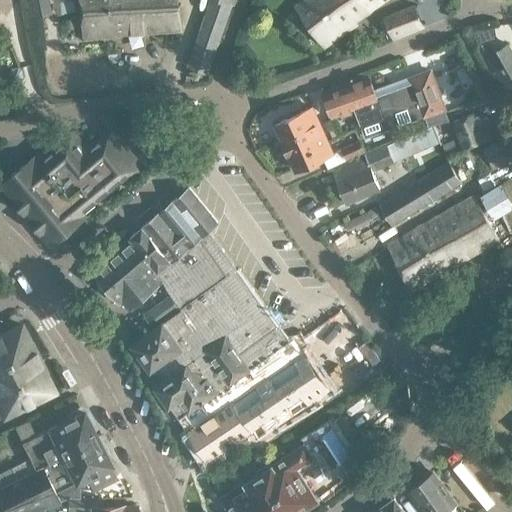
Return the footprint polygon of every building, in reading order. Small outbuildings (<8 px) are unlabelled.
[(26,0),(30,15),(43,14),(53,13),(50,0),(26,0)] [(177,24),(174,0),(79,0),(82,25),(83,37),(177,31),(177,24)] [(208,0),(186,66),(208,74),(232,5),(235,6),(236,0),(208,0)] [(301,0),(294,5),(324,47),(358,24),(356,21),(370,11),(376,8),(387,0),(301,0)] [(425,27),(415,3),(383,16),(393,40),(425,27)] [(43,14),(30,15),(30,18),(34,51),(47,49),(43,14)] [(478,46),(504,93),(511,88),(511,55),(506,44),(491,53),(485,42),(478,46)] [(10,79),(14,81),(21,80),(23,76),(22,69),(19,66),(11,68),(8,72),(10,79)] [(379,100),(354,109),(365,138),(424,115),(424,117),(425,117),(445,109),(447,109),(431,68),(408,76),(409,79),(376,91),(379,100)] [(379,100),(376,91),(370,76),(322,93),(331,118),(354,109),(379,100)] [(329,141),(313,105),(273,123),(281,139),(297,132),(302,141),(310,138),(315,147),(329,141)] [(428,125),(449,119),(445,109),(425,117),(428,125)] [(474,112),(452,121),(462,147),(494,135),(485,111),(475,115),(474,112)] [(325,121),(332,137),(341,133),(334,117),(325,121)] [(39,153),(26,164),(3,183),(52,242),(87,213),(86,211),(139,167),(109,132),(82,154),(69,138),(73,135),(71,134),(43,158),(39,153)] [(302,141),(297,132),(281,139),(295,171),(335,153),(333,151),(329,141),(315,147),(310,138),(302,141)] [(482,149),(493,169),(511,157),(511,145),(506,135),(482,149)] [(360,139),(340,148),(346,160),(365,151),(360,139)] [(373,171),(394,162),(387,144),(364,153),(365,155),(331,169),(346,205),(381,190),(373,171)] [(379,202),(392,225),(462,182),(449,160),(379,202)] [(192,184),(130,236),(158,268),(163,279),(184,307),(134,342),(154,371),(156,370),(164,381),(157,386),(208,461),(277,423),(285,428),(334,397),(211,230),(222,221),(192,184)] [(386,244),(412,290),(500,240),(474,193),(386,244)] [(370,209),(344,222),(348,230),(374,217),(374,216),(379,213),(376,206),(370,209)] [(95,266),(92,269),(94,272),(93,273),(103,285),(104,284),(108,289),(120,303),(122,301),(129,308),(159,284),(158,282),(160,281),(162,279),(157,268),(151,260),(130,236),(130,237),(128,239),(125,241),(95,266)] [(171,294),(157,304),(166,317),(180,307),(171,294)] [(19,324),(0,333),(0,386),(40,367),(19,324)] [(40,367),(0,386),(0,414),(1,416),(52,391),(41,370),(40,367)] [(27,420),(14,426),(29,457),(10,467),(16,478),(42,465),(96,438),(82,410),(48,427),(46,428),(34,434),(27,420)] [(313,437),(331,465),(350,453),(332,425),(313,437)] [(96,438),(42,465),(55,490),(73,481),(74,483),(76,483),(79,488),(91,487),(93,490),(117,478),(110,466),(96,438)] [(257,468),(256,473),(219,498),(228,511),(301,511),(319,500),(298,468),(314,457),(304,442),(271,463),(266,462),(257,468)] [(16,478),(0,486),(0,511),(26,511),(59,500),(55,490),(42,465),(16,478)] [(429,472),(411,485),(409,492),(423,511),(443,511),(457,502),(436,474),(429,472)] [(405,511),(394,496),(372,511),(405,511)] [(136,511),(137,505),(98,504),(98,498),(67,497),(67,499),(43,506),(43,511),(136,511)]
